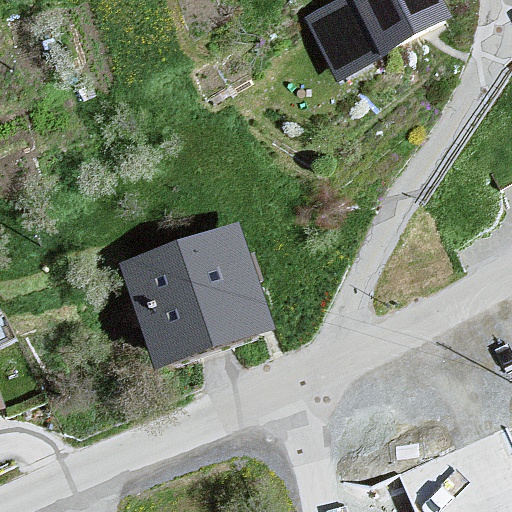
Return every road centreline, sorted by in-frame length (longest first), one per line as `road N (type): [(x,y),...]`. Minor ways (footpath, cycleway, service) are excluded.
road 1 (residential): [(492,0),(501,32),(298,390)]
road 2 (tertiary): [(5,511),(298,390)]
road 3 (tertiary): [(298,390),(511,258)]
road 4 (residential): [(298,390),(314,511)]
